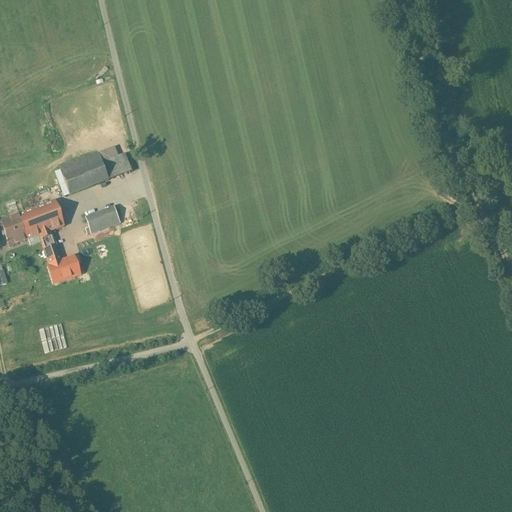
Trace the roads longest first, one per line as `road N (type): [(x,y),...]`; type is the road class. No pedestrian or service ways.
road 1 (residential): [(266,511),(174,288),(102,0)]
road 2 (track): [(476,203),(194,339),(0,386)]
road 3 (track): [(405,0),(434,116),(476,203)]
